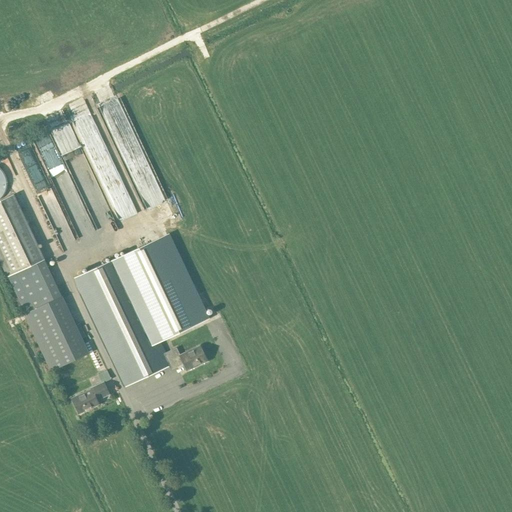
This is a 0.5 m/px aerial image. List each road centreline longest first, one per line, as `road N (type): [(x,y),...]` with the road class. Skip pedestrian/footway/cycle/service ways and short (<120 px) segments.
road 1 (track): [(0,133),(176,511)]
road 2 (track): [(267,0),(52,106),(0,123)]
